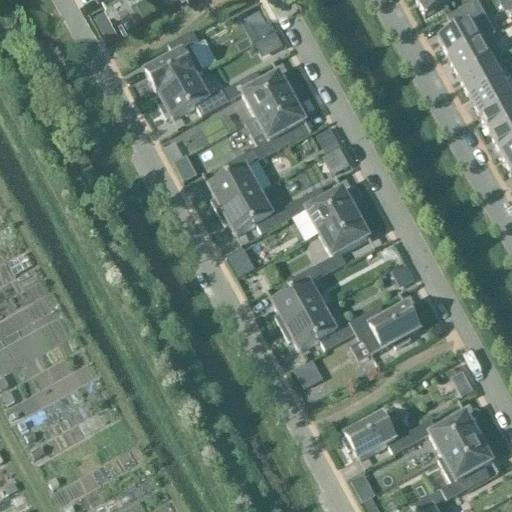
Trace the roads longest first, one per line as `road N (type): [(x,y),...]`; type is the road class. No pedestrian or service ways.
road 1 (residential): [(61,0),(340,511)]
road 2 (residential): [(511,412),(284,0)]
road 3 (residential): [(511,244),(378,0)]
